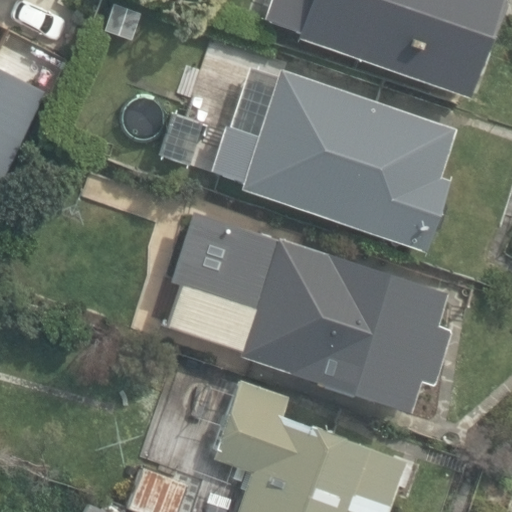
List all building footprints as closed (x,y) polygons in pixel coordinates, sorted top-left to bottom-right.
[(296,36),(466,95),(500,0),(270,0),(264,19),(298,31),(296,36)] [(0,168),(40,89),(0,68),(0,168)] [(238,187),(422,250),(446,180),(435,177),(452,129),(278,70),(256,136),(224,126),(209,169),(241,180),(238,187)] [(357,265),(190,212),(167,283),(251,310),(236,359),(401,411),(412,378),(428,383),(446,327),(435,323),(445,291),(383,272),(387,258),(362,250),(357,265)] [(234,511),(355,511),(362,496),(384,505),(401,459),(279,416),(286,395),(239,378),(212,455),(250,468),(234,511)] [(126,505),(143,511),(174,511),(185,485),(141,467),(126,505)] [(82,511),(106,511),(88,502),(82,511)]
